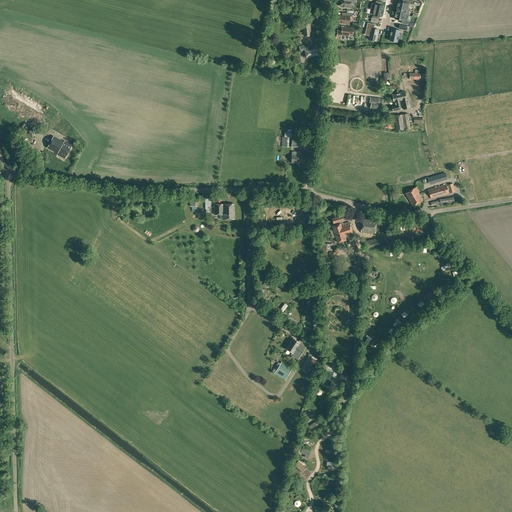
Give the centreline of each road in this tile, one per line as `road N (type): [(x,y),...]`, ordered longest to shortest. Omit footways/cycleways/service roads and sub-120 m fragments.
road 1 (unclassified): [(13,511),(4,174)]
road 2 (unclassified): [(4,174),(246,189)]
road 3 (unclassified): [(307,193),(404,214),(511,200)]
road 4 (unclassified): [(307,193),(329,0)]
road 5 (unclassified): [(298,338),(249,302),(246,189)]
